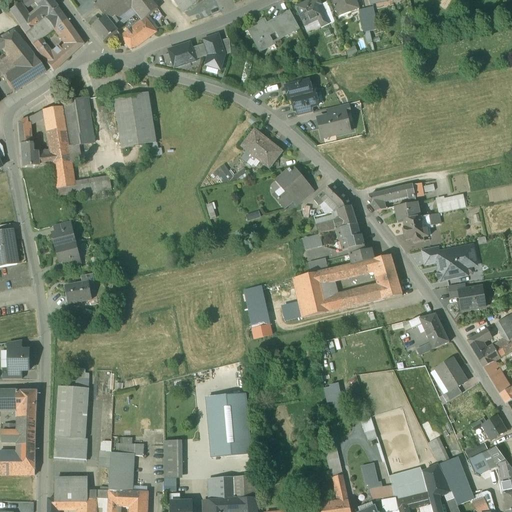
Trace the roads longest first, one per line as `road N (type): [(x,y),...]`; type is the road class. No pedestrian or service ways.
road 1 (residential): [(511,423),(382,232),(292,134),(251,104),(132,64)]
road 2 (residential): [(41,511),(43,314),(7,121)]
road 3 (residential): [(132,64),(151,46),(269,0)]
